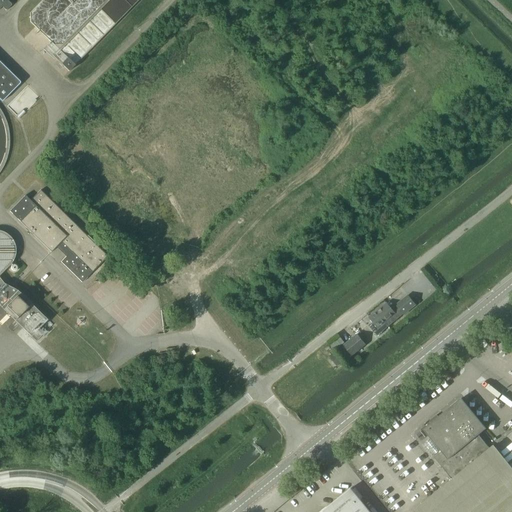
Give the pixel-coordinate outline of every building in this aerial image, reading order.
[(7,0),(0,0),(0,8),(2,6),(6,11),(11,6),(11,5),(11,4),(11,3),(7,0)] [(51,41),(75,65),(138,0),(42,0),(30,12),(30,22),(50,42),(51,41)] [(69,71),(75,65),(51,41),(50,42),(47,46),(70,69),(68,71),(69,71)] [(0,61),(0,99),(3,102),(22,83),(0,61)] [(131,159),(150,176),(169,155),(194,179),(203,170),(160,129),(131,159)] [(25,195),(10,211),(20,221),(52,252),(59,244),(69,254),(66,256),(61,261),(82,282),(108,256),(41,190),(30,200),(25,195)] [(15,244),(14,242),(13,240),(12,238),(11,237),(8,235),(6,233),(5,232),(1,231),(0,230),(0,286),(4,283),(0,278),(0,275),(12,263),(14,260),(15,256),(16,255),(16,253),(16,250),(16,247),(15,246),(15,244)] [(421,277),(422,279),(425,278),(422,270),(413,274),(415,280),(421,277)] [(376,312),(388,327),(416,305),(408,296),(397,305),(399,308),(394,312),(387,304),(387,303),(376,312)] [(388,327),(376,312),(370,317),(374,322),(369,326),(378,336),(388,327)] [(344,345),(353,355),(366,345),(357,334),(344,345)] [(331,355),(339,365),(344,361),(336,351),(331,355)] [(452,480),(413,511),(412,511),(511,511),(511,491),(483,455),(490,449),(479,435),(487,429),(462,398),(439,417),(437,415),(430,421),(432,422),(424,429),(439,449),(442,452),(434,458),(452,480)] [(421,432),(417,435),(421,441),(425,438),(421,432)] [(370,511),(357,496),(351,488),(322,511),(370,511)]
